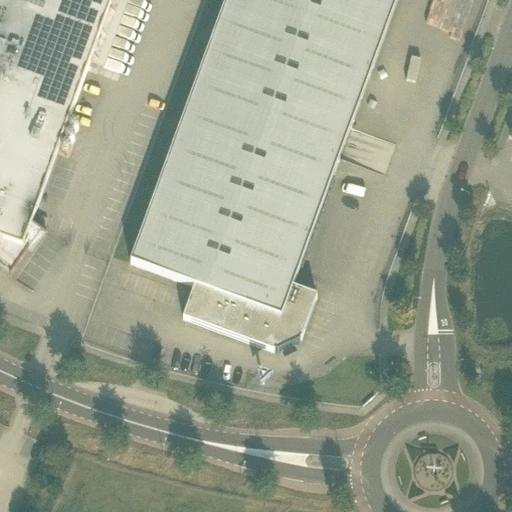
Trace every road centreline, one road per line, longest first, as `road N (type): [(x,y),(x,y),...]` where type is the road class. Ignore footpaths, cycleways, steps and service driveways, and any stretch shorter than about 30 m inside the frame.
road 1 (unclassified): [(429,411),(430,314),(448,204),(511,26)]
road 2 (secondary): [(369,469),(200,443),(56,400),(0,373)]
